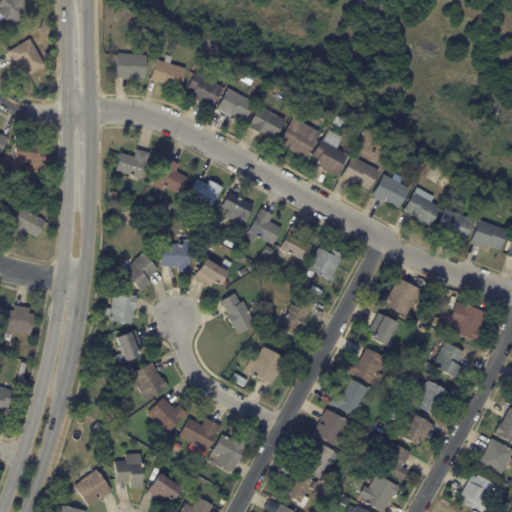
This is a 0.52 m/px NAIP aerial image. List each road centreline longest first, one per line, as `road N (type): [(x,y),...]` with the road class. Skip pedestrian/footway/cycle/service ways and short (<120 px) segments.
road 1 (residential): [(67,111),(159,117),(421,260),(511,292)]
road 2 (tertiary): [(67,111),(54,316),(0,507)]
road 3 (residential): [(382,239),(232,511)]
road 4 (residential): [(511,317),(414,511)]
road 5 (residential): [(175,316),(193,372),(279,426)]
road 6 (tertiary): [(23,511),(68,368)]
